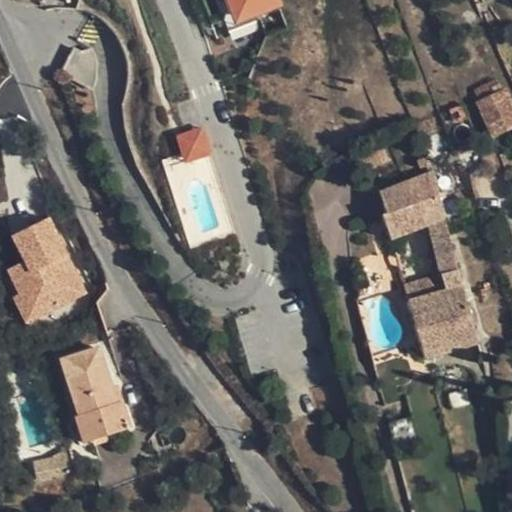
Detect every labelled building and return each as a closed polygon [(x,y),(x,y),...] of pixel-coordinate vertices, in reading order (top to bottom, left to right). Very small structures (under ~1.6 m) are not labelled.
[(176,0),(196,51),(219,42),(215,33),(206,36),(192,0),(176,0)] [(192,0),(206,36),(215,33),(219,42),(252,29),(240,0),(192,0)] [(77,46),(67,74),(92,82),(101,54),(77,46)] [(470,101),(476,102),(502,91),(494,71),(463,84),(470,101)] [(502,91),(476,102),(489,139),(511,129),(511,101),(507,89),(502,91)] [(1,118),(3,141),(31,139),(29,115),(1,118)] [(187,136),(163,144),(171,168),(195,162),(187,136)] [(478,342),(433,172),(379,191),(386,213),(381,215),(390,240),(425,228),(439,276),(440,275),(441,275),(444,286),(433,290),(429,278),(403,286),(427,359),(478,342)] [(90,286),(54,212),(9,234),(21,258),(5,266),(18,293),(11,297),(22,320),(90,286)] [(112,388),(97,350),(59,365),(81,420),(88,418),(98,442),(134,428),(124,402),(117,403),(112,388)] [(122,384),(112,388),(117,403),(124,402),(128,399),(122,384)] [(82,431),(89,447),(98,442),(88,418),(81,420),(79,422),(82,431)] [(76,433),(82,450),(89,447),(82,431),(76,433)]
